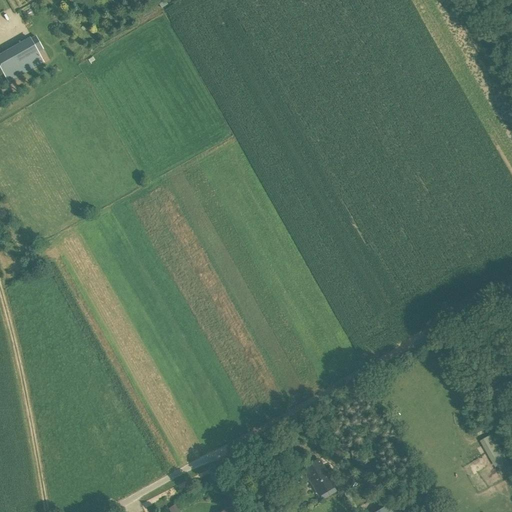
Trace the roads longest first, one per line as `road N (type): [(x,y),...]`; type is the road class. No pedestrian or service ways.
road 1 (track): [(230,445),(511,284)]
road 2 (track): [(45,511),(0,291)]
road 3 (unclassified): [(230,445),(104,511)]
